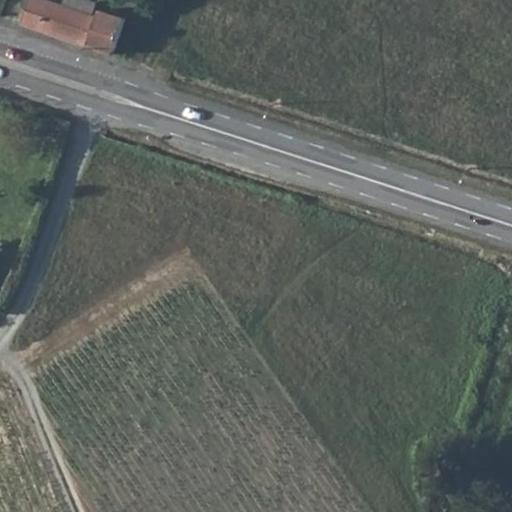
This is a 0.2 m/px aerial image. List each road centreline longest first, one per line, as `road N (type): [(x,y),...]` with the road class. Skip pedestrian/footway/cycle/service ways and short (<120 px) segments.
road 1 (secondary): [(0,62),(511,229)]
road 2 (track): [(1,358),(28,394),(77,511)]
